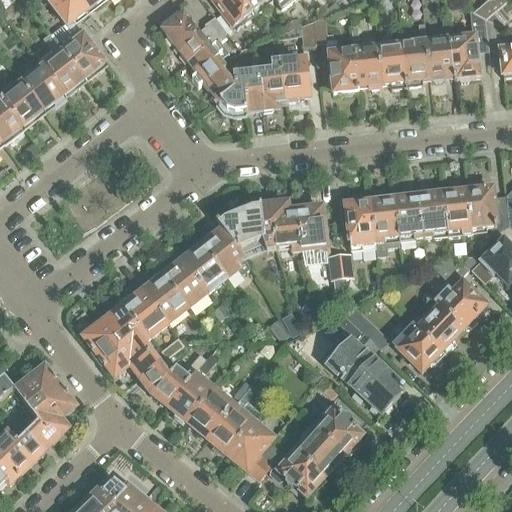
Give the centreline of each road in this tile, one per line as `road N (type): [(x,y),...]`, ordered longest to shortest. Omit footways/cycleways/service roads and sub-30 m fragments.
road 1 (residential): [(196,181),(228,164),(511,133)]
road 2 (residential): [(29,310),(196,181)]
road 3 (residential): [(144,113),(0,222)]
road 4 (tertiary): [(511,387),(396,511)]
road 5 (residential): [(118,429),(29,310)]
road 6 (residential): [(167,0),(120,36),(147,85),(144,113)]
road 7 (residential): [(220,511),(118,429)]
